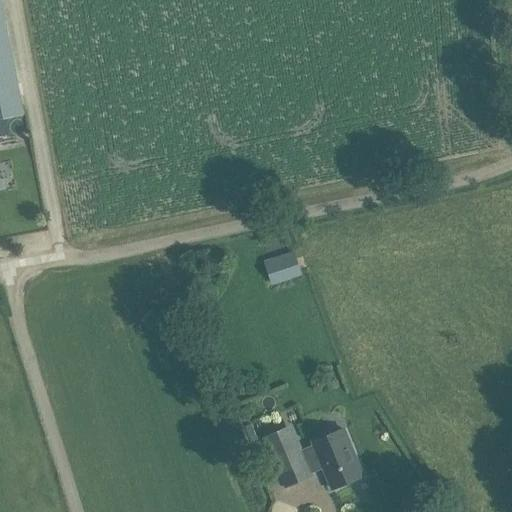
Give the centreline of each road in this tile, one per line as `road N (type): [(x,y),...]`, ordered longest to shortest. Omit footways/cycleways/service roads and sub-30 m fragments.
road 1 (track): [(3,272),(511,165)]
road 2 (track): [(3,272),(79,511)]
